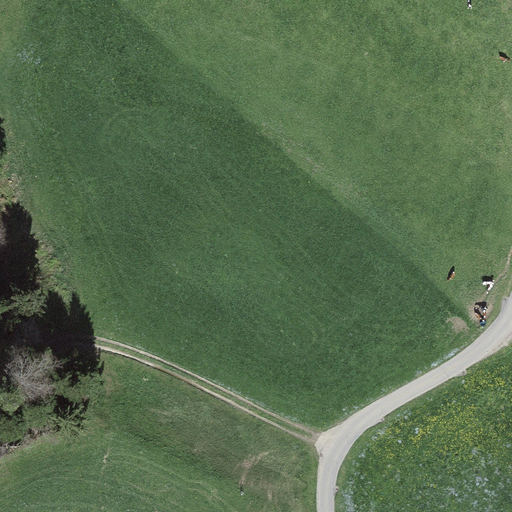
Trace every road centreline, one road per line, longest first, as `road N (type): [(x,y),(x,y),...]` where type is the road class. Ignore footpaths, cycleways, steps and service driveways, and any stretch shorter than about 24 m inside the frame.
road 1 (track): [(0,386),(49,348),(104,345),(196,381),(334,452)]
road 2 (unclassified): [(325,511),(328,471),(348,432),(476,351),(511,311)]
